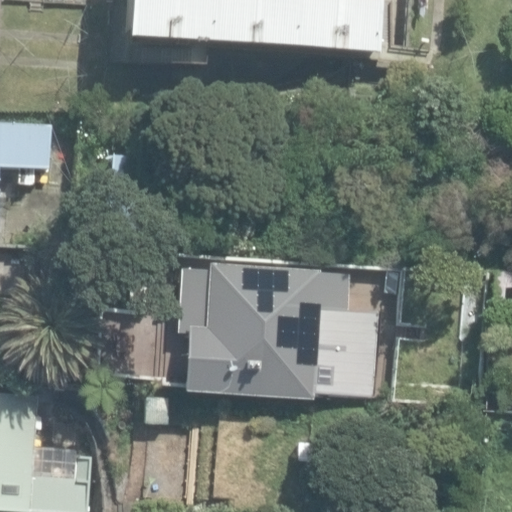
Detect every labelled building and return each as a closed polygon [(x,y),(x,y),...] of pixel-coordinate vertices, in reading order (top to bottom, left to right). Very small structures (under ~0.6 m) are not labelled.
[(126,0),(124,40),(375,55),(378,0),(126,0)] [(0,216),(2,196),(0,196),(0,159),(43,162),(46,120),(0,117),(0,216)] [(104,238),(190,243),(194,162),(108,158),(104,238)] [(181,392),(311,399),(311,394),(371,396),(375,312),(345,311),(348,275),(319,272),(319,270),(207,264),(207,272),(179,271),(175,335),(184,335),(181,392)] [(511,308),(511,274),(494,273),(492,307),(511,308)] [(97,310),(93,376),(163,379),(167,314),(97,310)] [(0,507),(72,511),(86,511),(88,476),(30,472),(35,390),(0,387),(0,507)]
